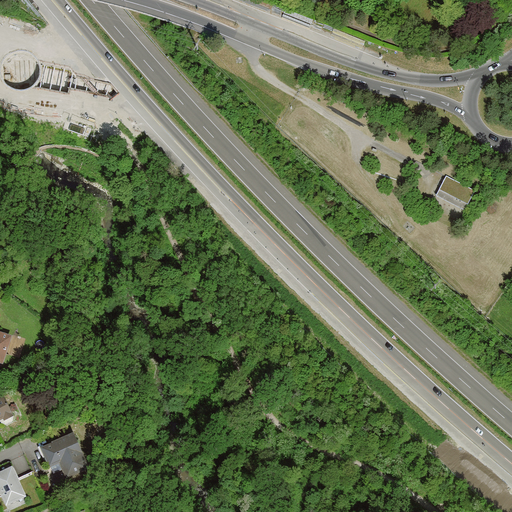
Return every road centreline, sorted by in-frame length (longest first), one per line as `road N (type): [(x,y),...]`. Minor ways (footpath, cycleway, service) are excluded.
road 1 (track): [(0,21),(48,41),(116,119),(190,275),(270,411),(320,450),(378,472),(436,511)]
road 2 (motorway): [(52,0),(281,250),(511,463)]
road 3 (motorway): [(511,424),(301,228),(92,0)]
road 4 (motorway): [(140,0),(472,116)]
road 5 (motorway): [(484,73),(439,81),(396,74),(203,0)]
